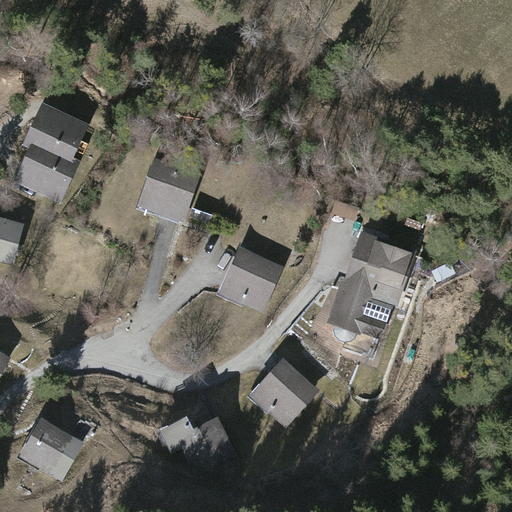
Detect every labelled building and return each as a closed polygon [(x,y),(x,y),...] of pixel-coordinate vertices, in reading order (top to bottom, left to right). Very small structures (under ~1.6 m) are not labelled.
[(94,126),(37,98),(16,141),(30,148),(13,181),(63,206),(83,166),(76,163),(94,126)] [(182,233),(204,183),(154,162),(133,212),(182,233)] [(36,227),(0,213),(0,263),(19,271),(36,227)] [(357,236),(330,325),(363,335),(374,297),(422,312),(438,260),(357,236)] [(259,313),(283,263),(240,242),(215,292),(259,313)] [(0,375),(10,358),(0,352),(0,375)] [(281,357),(242,396),(284,437),(323,398),(281,357)] [(89,444),(42,415),(16,458),(63,486),(89,444)] [(237,455),(217,416),(193,429),(186,416),(158,431),(169,454),(180,448),(195,477),(237,455)]
